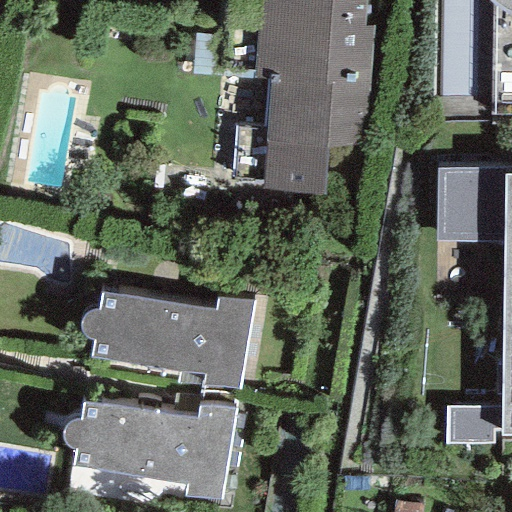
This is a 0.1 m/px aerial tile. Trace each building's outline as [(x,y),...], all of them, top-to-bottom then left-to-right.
[(364,0),(257,0),(254,78),(266,78),(260,192),(324,195),(326,146),(366,148),(372,26),(363,26),(364,0)] [(511,0),(486,0),(493,7),(502,13),(511,17),(511,0)] [(435,243),(502,243),(500,405),(445,405),(445,444),(492,444),(492,430),(500,430),(500,433),(511,433),(511,169),(436,169),(435,243)] [(238,391),(252,302),(216,296),(214,310),(100,292),(97,311),(91,311),(85,314),(80,317),(79,329),(84,337),(89,341),(93,341),(90,357),(202,375),(200,385),(238,391)] [(220,501),(234,409),(199,405),(196,420),(83,402),(80,421),(73,421),(67,424),(62,427),(61,438),(66,447),(72,451),(75,451),(72,467),(184,484),(182,495),(220,501)]
